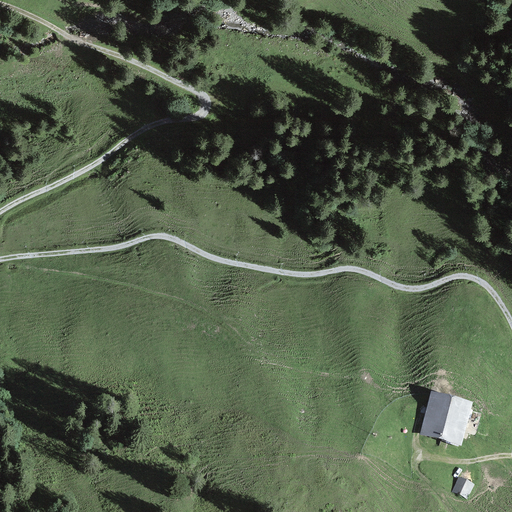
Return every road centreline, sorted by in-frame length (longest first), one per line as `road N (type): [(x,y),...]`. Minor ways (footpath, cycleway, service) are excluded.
road 1 (track): [(0,259),(164,235),(251,265),(305,273),(349,266),(405,286),(474,273),(511,317)]
road 2 (track): [(0,2),(125,54),(205,106),(150,125),(0,212)]
road 3 (track): [(511,455),(417,458),(417,471),(453,511)]
